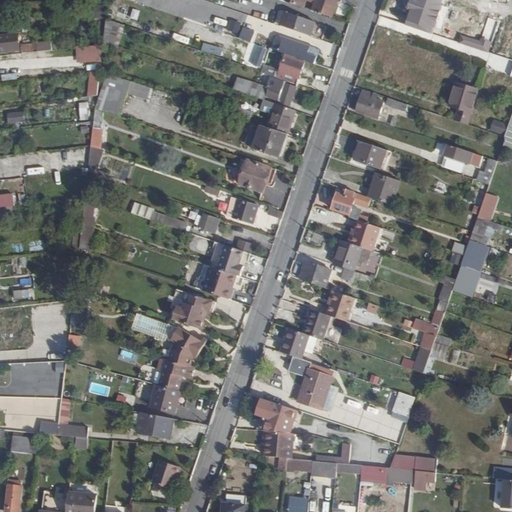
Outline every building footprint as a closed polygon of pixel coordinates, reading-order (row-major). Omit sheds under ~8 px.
[(285,0),(285,1),(304,8),(307,1),(315,4),(312,11),(332,17),(337,0),(285,0)] [(439,0),(426,0),(424,7),(427,8),(422,24),(442,31),(451,4),(439,0)] [(101,5),(92,6),(94,19),(102,18),(101,5)] [(136,19),(139,10),(131,8),(129,17),(136,19)] [(310,36),(315,23),(285,12),(280,26),(310,36)] [(209,20),(223,25),(225,19),(211,15),(209,20)] [(236,34),(240,22),(229,19),(226,31),(236,34)] [(106,20),(103,45),(118,50),(125,27),(106,20)] [(90,24),(79,25),(81,37),(91,36),(90,24)] [(255,33),(243,29),(240,39),(251,43),(255,33)] [(216,31),(213,38),(231,44),(234,37),(216,31)] [(8,32),(9,51),(18,51),(17,32),(8,32)] [(315,64),(317,65),(320,57),(319,54),(318,52),(317,50),(316,49),(314,47),(303,43),(284,37),(282,36),(281,37),(277,38),(275,40),(272,50),(279,52),(284,38),(310,47),(308,54),(317,57),(315,64)] [(315,64),(317,57),(308,54),(310,47),(284,38),(279,52),(315,64)] [(22,42),(22,51),(50,50),(50,41),(22,42)] [(241,41),(239,55),(257,59),(260,45),(241,41)] [(219,56),(222,48),(202,42),(200,50),(219,56)] [(74,47),(76,64),(100,61),(98,44),(74,47)] [(54,64),(70,61),(69,55),(53,58),(54,64)] [(262,73),(271,76),(286,81),(297,85),(306,62),(289,57),(285,56),(280,70),(264,65),(262,73)] [(101,71),(93,72),(91,88),(98,89),(101,71)] [(100,97),(123,105),(131,81),(108,73),(100,97)] [(286,81),(271,76),(267,87),(238,77),(233,90),(265,100),(266,97),(278,101),(277,105),(289,108),(297,87),(285,83),(286,81)] [(33,79),(34,92),(52,91),(51,77),(33,79)] [(456,84),(450,106),(459,109),(455,121),(468,125),(479,90),(456,84)] [(363,90),(356,112),(379,119),(385,102),(377,99),(379,95),(363,90)] [(96,108),(104,111),(119,116),(123,105),(100,97),(96,108)] [(389,107),(405,112),(408,105),(392,99),(389,107)] [(289,108),(277,105),(275,104),(267,128),(288,135),(289,135),(297,111),(289,108)] [(248,120),(251,112),(240,107),(237,116),(248,120)] [(92,147),(101,150),(104,122),(103,122),(104,111),(96,108),(92,147)] [(23,111),(8,112),(8,123),(23,123),(23,111)] [(73,117),(74,124),(94,121),(95,114),(91,114),(91,115),(88,116),(73,117)] [(497,123),(493,133),(506,138),(508,132),(510,128),(497,123)] [(288,135),(267,128),(261,125),(252,149),(280,158),(288,135)] [(361,142),(354,161),(386,171),(393,152),(361,142)] [(444,155),(471,164),(475,154),(447,145),(444,155)] [(104,152),(101,150),(92,147),(89,172),(96,175),(104,152)] [(44,152),(46,166),(68,163),(67,149),(44,152)] [(444,155),(441,164),(468,173),(471,164),(444,155)] [(248,159),(247,160),(276,170),(277,168),(273,167),(248,159)] [(480,171),(476,181),(489,185),(498,161),(489,159),(484,172),(480,171)] [(276,170),(247,160),(239,186),(262,194),(267,181),(272,182),(276,170)] [(370,198),(372,198),(392,205),(401,182),(378,174),(370,198)] [(474,206),(481,209),(490,185),(489,185),(476,181),(474,180),(471,187),(480,190),(474,206)] [(434,190),(444,195),(449,186),(439,181),(434,190)] [(93,182),(90,189),(99,192),(102,185),(93,182)] [(218,197),(221,191),(207,186),(205,192),(218,197)] [(368,209),(372,198),(370,198),(347,190),(345,195),(338,193),(332,210),(349,215),(353,204),(355,204),(368,209)] [(487,193),(483,204),(492,207),(496,196),(487,193)] [(96,201),(86,198),(83,223),(95,227),(96,218),(95,218),(96,201)] [(236,199),(230,217),(254,225),(259,206),(236,199)] [(225,216),(230,217),(234,203),(227,201),(223,213),(225,216)] [(163,224),(180,230),(186,232),(189,223),(154,211),(155,209),(135,203),(131,213),(152,220),(163,224)] [(12,206),(0,207),(0,215),(14,213),(13,206),(12,206)] [(479,216),(481,209),(474,206),(472,213),(479,216)] [(354,207),(351,216),(351,217),(359,220),(360,221),(363,210),(354,207)] [(270,208),(267,215),(281,219),(284,212),(281,211),(270,208)] [(204,214),(199,229),(215,234),(220,220),(204,214)] [(479,217),(471,241),(484,246),(487,246),(490,238),(492,239),(495,230),(502,232),(504,226),(479,217)] [(161,230),(163,224),(152,220),(150,226),(161,230)] [(360,221),(359,220),(355,230),(351,244),(363,248),(372,251),(374,252),(382,228),(360,221)] [(473,232),(475,226),(467,223),(465,229),(473,232)] [(178,234),(180,230),(163,224),(161,231),(171,235),(172,232),(178,234)] [(83,226),(76,226),(73,248),(80,249),(83,226)] [(239,240),(237,248),(250,252),(253,244),(239,240)] [(351,244),(347,243),(341,241),(334,264),(344,268),(355,272),(357,265),(363,248),(351,244)] [(484,246),(471,241),(467,251),(481,256),(484,246)] [(468,247),(454,242),(451,251),(465,256),(468,247)] [(210,267),(211,267),(241,277),(249,253),(218,243),(210,267)] [(369,260),(372,251),(363,248),(357,265),(362,267),(363,263),(369,260)] [(133,260),(135,251),(128,249),(126,259),(133,260)] [(315,264),(315,263),(306,260),(300,280),(326,289),(332,270),(315,264)] [(199,276),(196,288),(227,299),(232,283),(235,284),(241,285),(243,278),(241,277),(211,267),(210,267),(206,265),(202,277),(199,276)] [(461,267),(454,265),(450,276),(457,278),(461,267)] [(478,272),(462,266),(457,280),(457,281),(453,291),(470,297),(478,272)] [(355,272),(344,268),(341,279),(355,283),(356,279),(366,283),(368,276),(355,272)] [(439,300),(440,300),(449,303),(449,301),(457,281),(442,276),(440,282),(444,284),(439,300)] [(88,281),(85,290),(97,294),(100,285),(88,281)] [(230,300),(235,284),(232,283),(227,299),(230,300)] [(15,291),(15,299),(29,298),(29,290),(15,291)] [(210,313),(214,302),(177,290),(171,308),(177,310),(173,320),(202,330),(208,312),(210,313)] [(333,291),(324,314),(332,317),(348,322),(356,298),(333,291)] [(449,303),(440,300),(432,324),(440,327),(446,311),(449,303)] [(449,301),(449,303),(446,311),(455,314),(458,304),(449,301)] [(7,308),(8,316),(18,315),(18,314),(22,313),(22,307),(7,308)] [(332,317),(324,314),(308,309),(306,317),(308,318),(303,333),(306,335),(307,335),(310,336),(324,341),(332,317)] [(162,340),(167,325),(135,313),(130,328),(162,340)] [(440,327),(432,324),(416,319),(413,328),(425,333),(421,347),(432,350),(435,342),(437,337),(438,334),(440,327)] [(179,328),(175,334),(171,341),(175,343),(171,349),(169,360),(168,361),(189,366),(192,367),(194,359),(197,359),(208,341),(204,339),(202,341),(179,327),(179,328)] [(306,335),(303,333),(289,328),(281,352),(281,353),(294,357),(301,359),(303,360),(310,336),(307,335),(306,335)] [(435,342),(449,346),(450,347),(453,339),(438,334),(437,337),(435,342)] [(430,356),(436,358),(445,361),(449,346),(435,342),(432,350),(430,356)] [(432,350),(421,347),(413,370),(424,374),(430,356),(432,350)] [(431,370),(436,358),(430,356),(424,374),(431,376),(434,377),(435,371),(431,370)] [(303,360),(301,359),(294,357),(289,372),(306,377),(298,402),(323,410),(334,378),(310,370),(312,363),(303,360)] [(166,360),(159,386),(179,392),(182,380),(180,380),(180,377),(183,378),(186,379),(189,366),(168,361),(166,360)] [(56,376),(65,377),(67,361),(57,361),(56,376)] [(376,385),(379,378),(371,374),(368,382),(376,385)] [(179,392),(159,386),(156,385),(151,407),(176,414),(182,392),(179,392)] [(399,392),(392,412),(409,417),(416,398),(399,392)] [(88,439),(89,428),(67,426),(70,400),(63,399),(60,421),(59,425),(58,436),(76,438),(88,439)] [(344,399),(342,404),(353,408),(355,402),(344,399)] [(174,419),(141,413),(137,431),(170,437),(174,419)] [(52,420),(50,435),(58,436),(59,425),(60,421),(52,420)] [(371,429),(372,423),(360,420),(358,426),(371,429)] [(267,431),(266,448),(265,456),(280,457),(288,458),(293,459),(295,434),(267,431)] [(29,453),(30,443),(31,439),(31,438),(13,436),(12,441),(11,451),(29,453)] [(88,439),(76,438),(75,448),(87,449),(88,439)] [(345,464),(346,458),(317,455),(316,461),(338,463),(345,464)] [(288,458),(280,457),(278,471),(286,472),(287,465),(288,458)] [(293,459),(288,458),(287,465),(312,468),(313,461),(293,459)] [(395,459),(391,468),(413,470),(430,472),(431,462),(395,459)] [(153,483),(158,485),(172,489),(175,479),(179,467),(160,460),(153,483)] [(312,469),(337,471),(338,463),(316,461),(313,461),(312,468),(312,469)] [(362,474),(363,466),(345,464),(338,463),(337,471),(337,472),(362,474)] [(372,466),(363,466),(362,474),(361,482),(386,485),(387,468),(372,466)] [(388,468),(386,485),(394,486),(395,482),(411,484),(412,475),(413,470),(391,468),(388,468)] [(492,478),(500,479),(501,469),(493,468),(492,478)] [(511,469),(501,469),(500,479),(511,480),(511,469)] [(415,471),(415,479),(414,490),(424,491),(425,479),(437,481),(438,473),(415,471)] [(18,511),(22,481),(8,480),(4,511),(18,511)] [(67,511),(94,511),(96,495),(70,493),(67,511)] [(290,498),(288,511),(307,511),(309,500),(290,498)] [(398,508),(399,502),(384,501),(383,511),(403,511),(404,509),(398,508)] [(245,511),(247,505),(223,503),(222,511),(245,511)]
